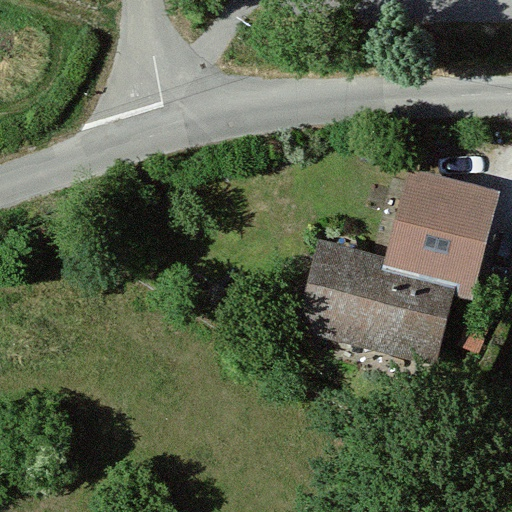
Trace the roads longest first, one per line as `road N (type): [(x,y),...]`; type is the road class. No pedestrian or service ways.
road 1 (unclassified): [(170,122),(257,103),(511,96)]
road 2 (unclassified): [(0,184),(170,122)]
road 3 (residential): [(170,122),(142,0)]
